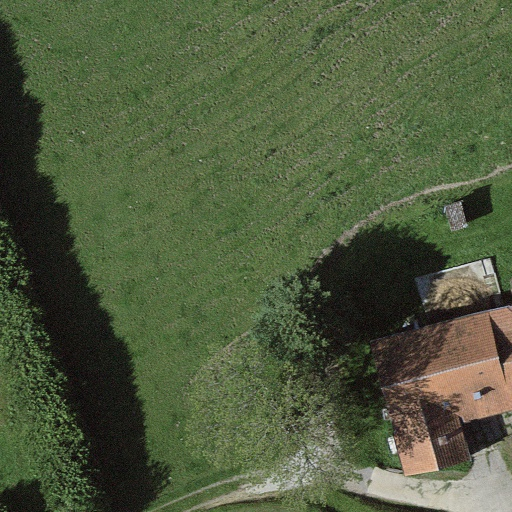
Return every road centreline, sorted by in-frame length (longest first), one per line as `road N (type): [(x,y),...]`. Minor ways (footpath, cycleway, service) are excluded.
road 1 (track): [(511,171),(494,170),(376,215),(351,258),(323,370),(341,489)]
road 2 (track): [(504,511),(491,499),(414,507),(317,483),(223,511)]
